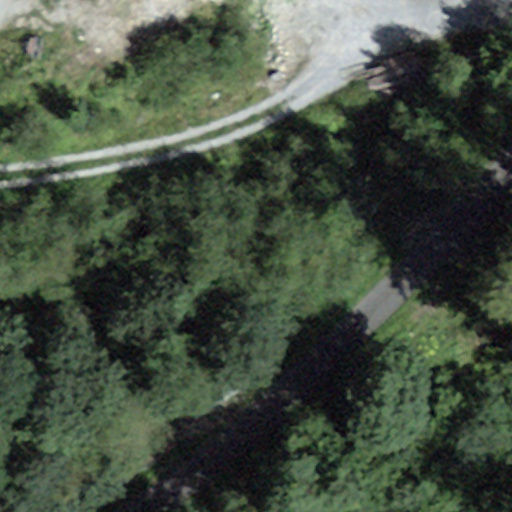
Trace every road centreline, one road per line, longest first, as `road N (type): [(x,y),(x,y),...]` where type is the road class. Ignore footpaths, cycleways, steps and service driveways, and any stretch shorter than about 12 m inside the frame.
road 1 (track): [(95,511),(368,318),(511,146)]
road 2 (track): [(511,19),(268,116),(0,173)]
